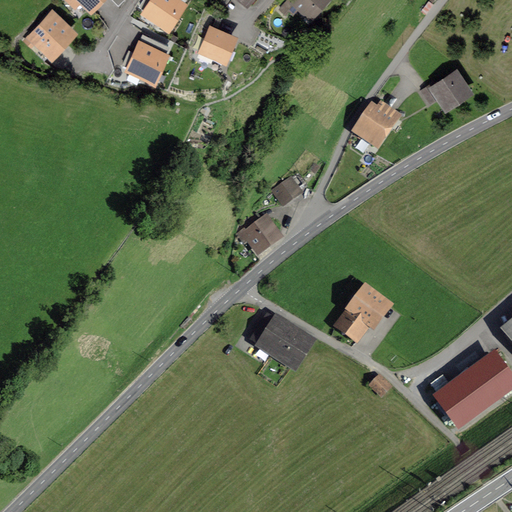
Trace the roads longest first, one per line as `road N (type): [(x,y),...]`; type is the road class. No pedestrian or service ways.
road 1 (tertiary): [(304,232),(12,511)]
road 2 (residential): [(304,232),(352,122),(442,0)]
road 3 (tertiary): [(511,108),(377,181),(304,232)]
road 4 (unclassified): [(511,304),(401,386)]
